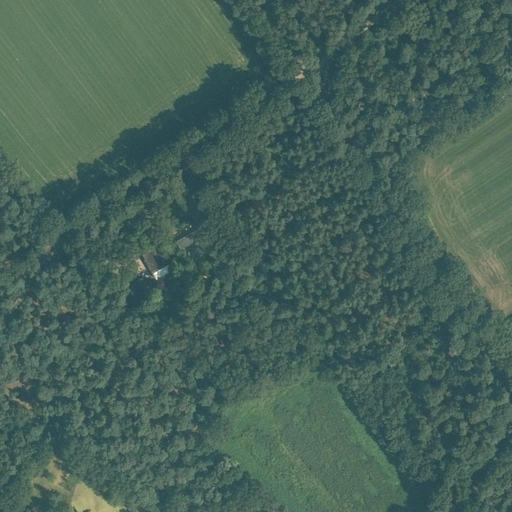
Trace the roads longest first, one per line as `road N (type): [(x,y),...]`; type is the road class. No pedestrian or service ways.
road 1 (unclassified): [(511,364),(327,97),(331,59),(413,0)]
road 2 (track): [(310,72),(69,218),(0,320)]
